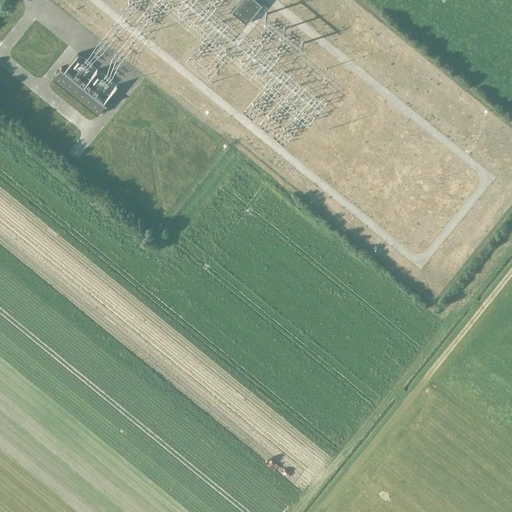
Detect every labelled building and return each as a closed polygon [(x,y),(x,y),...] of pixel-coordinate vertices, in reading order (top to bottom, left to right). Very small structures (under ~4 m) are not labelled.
[(257,0),(241,0),(232,12),(246,24),(262,4),(257,0)] [(63,67),(53,78),(98,114),(107,103),(63,67)] [(266,147),(260,153),(271,163),(277,157),(266,147)] [(230,194),(237,186),(230,179),(222,187),(230,194)] [(265,233),(291,204),(285,199),(259,227),(265,233)] [(226,205),(209,228),(217,234),(234,211),(226,205)] [(194,220),(198,210),(187,206),(183,215),(194,220)]
